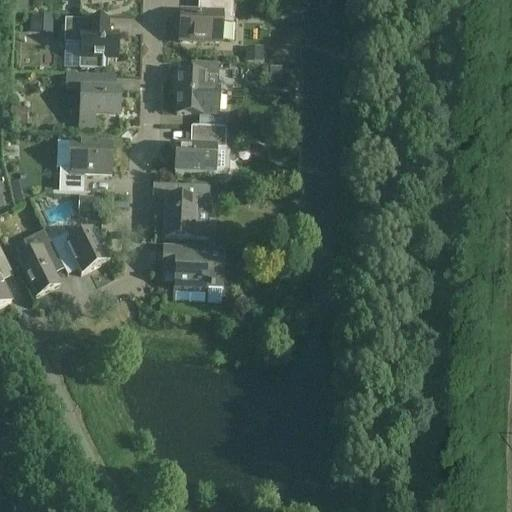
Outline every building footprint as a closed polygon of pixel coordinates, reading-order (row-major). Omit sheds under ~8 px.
[(180,45),(222,46),(222,26),(233,27),(234,3),(208,2),(207,16),(181,15),(180,45)] [(65,23),(64,47),(80,47),(79,72),(108,73),(108,63),(117,63),(118,36),(109,36),(109,24),(65,23)] [(177,118),(197,118),(218,119),(219,79),(218,79),(219,67),(191,66),(191,78),(179,78),(177,118)] [(95,92),(95,79),(67,78),(66,92),(81,92),(80,131),(94,132),(95,120),(119,121),(120,93),(95,92)] [(230,156),(226,153),(227,132),(195,131),(194,151),(176,150),(175,178),(225,180),(229,177),(230,156)] [(59,197),(84,198),(85,178),(112,179),(113,147),(70,146),(69,168),(60,173),(59,197)] [(0,176),(0,196),(1,199),(8,196),(2,176),(0,176)] [(210,191),(178,190),(178,202),(166,201),(164,241),(209,242),(210,191)] [(12,209),(8,196),(1,199),(4,211),(12,209)] [(78,201),(77,211),(89,211),(89,213),(97,214),(98,202),(78,201)] [(50,270),(61,265),(51,245),(45,234),(24,245),(30,258),(18,264),(36,302),(59,290),(50,270)] [(67,237),(51,245),(61,265),(68,279),(78,274),(81,279),(110,265),(94,234),(71,245),(67,237)] [(0,311),(11,306),(1,286),(14,279),(0,251),(0,311)] [(164,252),(163,283),(175,284),(174,304),(206,305),(222,306),(223,292),(224,254),(164,252)] [(0,444),(11,440),(0,416),(0,444)] [(33,511),(27,500),(13,506),(15,511),(33,511)]
